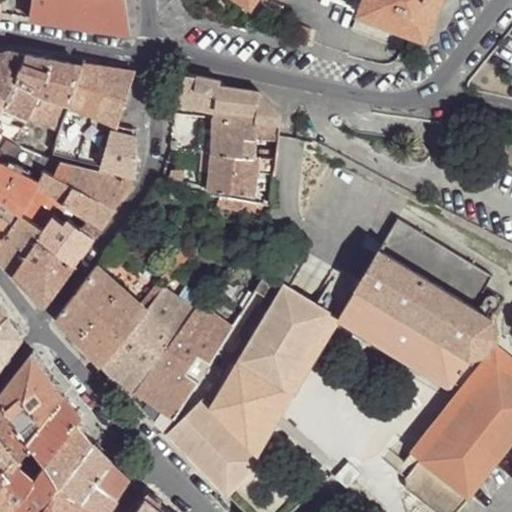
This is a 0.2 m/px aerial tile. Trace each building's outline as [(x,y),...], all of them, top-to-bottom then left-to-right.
[(32,0),(30,18),(132,35),(127,0),(32,0)] [(364,0),(334,0),(360,9),(364,0)] [(440,0),(364,0),(360,9),(381,17),(383,12),(412,25),(428,30),(440,0)] [(381,17),(360,9),(353,27),(403,47),(412,25),(383,12),(381,17)] [(28,54),(10,51),(0,52),(0,92),(7,96),(2,106),(16,111),(60,126),(69,102),(17,83),(28,54)] [(83,65),(28,54),(17,83),(69,102),(83,65)] [(136,72),(84,62),(83,65),(69,102),(60,126),(54,144),(52,155),(100,166),(113,130),(117,131),(119,124),(136,72)] [(221,79),(182,73),(178,90),(175,102),(216,111),(215,122),(279,137),(280,113),(262,92),(220,85),(221,79)] [(279,137),(215,122),(214,136),(213,155),(254,164),(257,144),(278,149),(279,137)] [(117,131),(113,130),(100,166),(137,176),(137,156),(137,136),(117,131)] [(409,198),(294,139),(286,189),(383,243),(398,218),(409,198)] [(14,145),(6,142),(0,153),(0,156),(25,173),(29,165),(38,165),(46,171),(53,159),(14,145)] [(254,164),(213,155),(212,175),(211,189),(251,191),(254,164)] [(0,192),(3,194),(24,208),(38,186),(40,182),(25,173),(0,156),(0,192)] [(133,181),(53,159),(46,171),(116,205),(133,181)] [(277,169),(260,166),(258,203),(270,204),(273,205),(277,169)] [(116,205),(46,171),(38,186),(58,199),(102,225),(112,210),(116,205)] [(58,199),(38,186),(24,208),(0,247),(0,254),(6,261),(16,272),(38,234),(55,204),(58,199)] [(0,247),(24,208),(3,194),(0,197),(0,247)] [(258,203),(223,196),(219,201),(224,203),(264,213),(270,204),(258,203)] [(102,225),(58,199),(55,204),(95,234),(102,225)] [(95,234),(55,204),(38,234),(75,262),(89,242),(95,234)] [(398,218),(383,243),(359,282),(486,353),(498,336),(492,316),(477,307),(495,277),(398,218)] [(75,262),(38,234),(16,272),(34,290),(46,302),(75,262)] [(310,252),(286,240),(273,261),(256,290),(280,304),(310,252)] [(142,305),(99,264),(58,316),(79,339),(103,365),(146,309),(142,305)] [(456,387),(460,391),(467,397),(484,377),(479,372),(495,357),(490,353),(488,354),(486,353),(359,282),(337,270),(318,303),(456,387)] [(162,288),(159,286),(142,305),(146,309),(162,288)] [(273,301),(268,308),(285,318),(274,337),(303,354),(249,443),(258,452),(339,317),(290,287),(280,304),(273,301)] [(193,310),(162,288),(146,309),(103,365),(108,370),(123,385),(130,393),(193,310)] [(268,308),(210,403),(249,443),(303,354),(274,337),(285,318),(268,308)] [(229,334),(193,310),(130,393),(162,426),(165,429),(211,360),(229,334)] [(23,335),(7,313),(0,318),(0,363),(0,364),(11,351),(23,335)] [(40,360),(34,351),(0,394),(0,396),(36,433),(63,393),(56,382),(40,360)] [(498,360),(495,357),(479,372),(484,377),(496,361),(498,360)] [(511,440),(511,374),(496,361),(484,377),(465,403),(407,478),(408,488),(437,511),(456,511),(471,496),(469,494),(511,440)] [(460,391),(391,452),(388,449),(380,459),(401,476),(402,488),(430,511),(437,511),(408,488),(407,478),(465,403),(484,377),(467,397),(460,391)] [(71,402),(63,393),(36,433),(27,445),(36,454),(46,463),(77,420),(80,415),(71,402)] [(210,403),(202,395),(166,430),(227,492),(263,457),(258,452),(249,443),(210,403)] [(36,433),(0,396),(0,433),(20,454),(22,452),(27,445),(36,433)] [(85,431),(77,420),(46,463),(68,481),(93,442),(85,431)] [(20,454),(0,433),(0,464),(8,472),(26,491),(36,478),(17,459),(20,454)] [(103,451),(93,442),(68,481),(87,497),(98,479),(111,460),(103,451)] [(121,469),(111,460),(98,479),(118,496),(130,478),(121,469)] [(68,481),(46,463),(36,478),(26,491),(10,511),(104,511),(87,497),(68,481)] [(0,511),(10,511),(26,491),(8,472),(0,482),(0,511)] [(106,511),(118,496),(98,479),(87,497),(104,511),(106,511)] [(170,511),(164,507),(146,493),(134,511),(170,511)]
